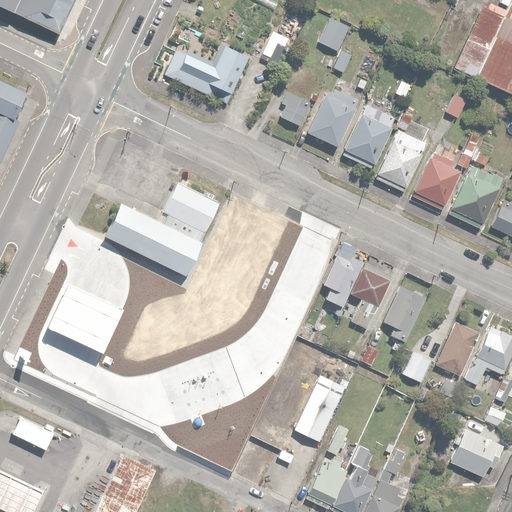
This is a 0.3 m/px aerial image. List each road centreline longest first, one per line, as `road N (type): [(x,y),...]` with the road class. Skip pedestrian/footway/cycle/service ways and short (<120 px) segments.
road 1 (residential): [(511,288),(103,94)]
road 2 (unclassified): [(0,377),(287,511)]
road 3 (primary): [(11,213),(75,78)]
road 4 (primary): [(103,94),(39,227)]
